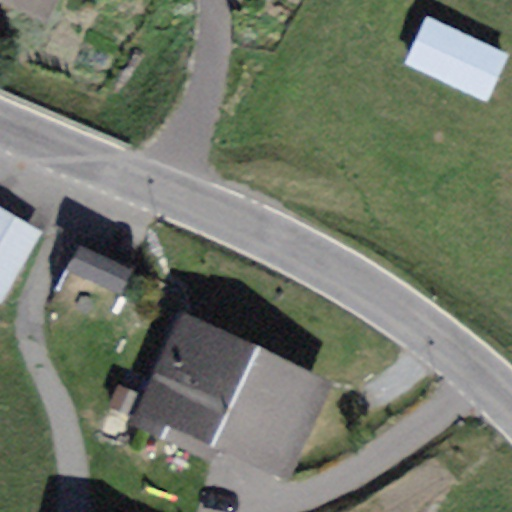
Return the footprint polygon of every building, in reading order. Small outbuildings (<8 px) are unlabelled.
[(80,0),(0,0),(0,6),(62,37),(80,0)] [(511,93),(511,55),(452,28),(432,72),(506,107),(511,93)] [(0,302),(40,242),(0,216),(0,302)] [(80,248),(72,267),(122,289),(131,270),(80,248)] [(340,395),(192,322),(139,429),(297,482),(340,395)]
